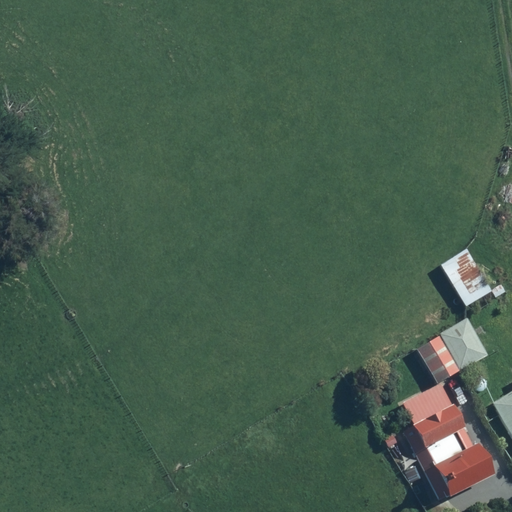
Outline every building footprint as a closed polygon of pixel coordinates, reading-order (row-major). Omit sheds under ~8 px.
[(465,308),(491,293),(490,291),(466,251),(440,267),(465,308)] [(490,291),(491,293),(495,299),(505,293),(500,286),(490,291)] [(487,358),(466,322),(438,337),(439,339),(459,374),(487,358)] [(436,387),(459,374),(439,339),(415,352),(436,387)] [(450,501),(493,479),(477,447),(472,450),(463,432),(465,431),(453,408),(451,409),(440,386),(399,406),(411,428),(402,433),(438,504),(449,499),(450,501)] [(511,393),(492,406),(511,438),(511,393)]
